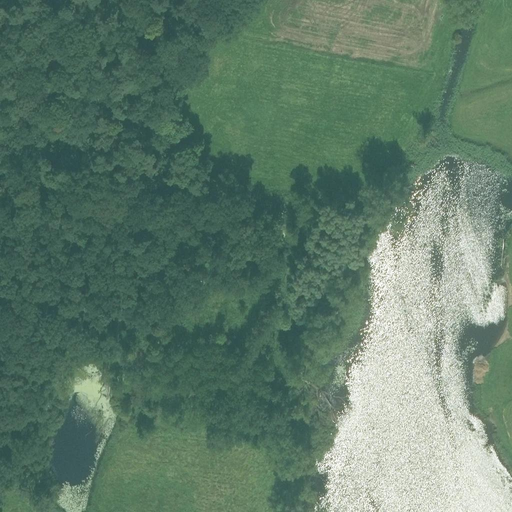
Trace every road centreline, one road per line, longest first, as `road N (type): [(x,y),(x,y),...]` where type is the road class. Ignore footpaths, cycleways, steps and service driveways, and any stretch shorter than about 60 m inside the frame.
road 1 (track): [(0,462),(49,332),(67,328),(105,346),(129,335),(209,225)]
road 2 (track): [(159,184),(140,148),(142,108),(173,53),(221,0)]
road 3 (track): [(159,184),(0,158)]
